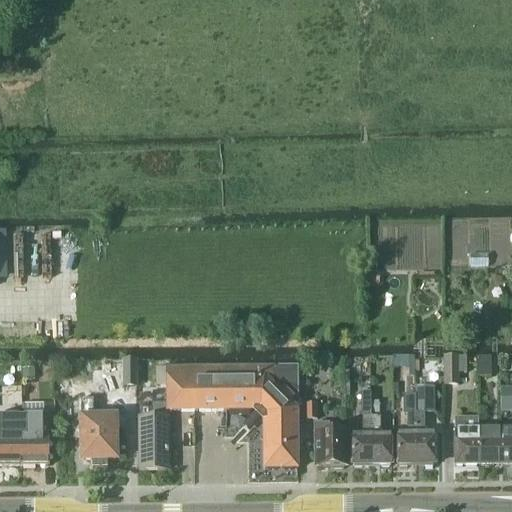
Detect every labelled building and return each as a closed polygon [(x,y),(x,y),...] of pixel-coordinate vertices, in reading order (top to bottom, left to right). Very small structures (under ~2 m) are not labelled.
[(456,361),(456,358),(456,357),(444,357),(445,384),(456,384),(456,376),(466,376),(466,361),(456,361)] [(477,377),(491,377),(491,358),(477,358),(477,377)] [(138,389),(138,377),(138,361),(122,361),(123,389),(138,389)] [(264,471),(299,471),(298,367),(166,368),(166,404),(166,414),(253,413),(263,423),(264,471)] [(33,381),(33,371),(23,371),(23,381),(33,381)] [(415,404),(416,466),(435,466),(435,439),(434,439),(434,435),(425,435),(425,415),(435,414),(435,388),(414,388),(415,396),(415,404)] [(511,406),(511,390),(501,391),(501,406),(511,406)] [(371,402),(371,400),(371,393),(361,393),(361,418),(362,418),(363,437),(353,437),(353,440),(352,440),(352,467),(372,467),(372,418),(371,410),(371,402)] [(398,439),(397,439),(398,467),(416,466),(415,404),(415,396),(403,396),(403,416),(407,416),(407,435),(398,435),(398,439)] [(94,416),(94,400),(79,400),(79,416),(79,438),(82,438),(83,461),(92,461),(92,469),(95,471),(105,470),(109,468),(109,461),(116,461),(116,416),(94,416)] [(166,418),(166,414),(166,404),(149,405),(149,418),(140,418),(140,473),(169,472),(169,418),(166,418)] [(305,422),(319,422),(318,405),(305,405),(305,422)] [(23,416),(0,416),(0,467),(22,467),(21,438),(24,423),(23,416)] [(24,423),(21,438),(22,467),(49,467),(49,437),(46,437),(46,416),(23,416),(24,423)] [(372,418),(372,467),(392,467),(392,440),(391,440),(391,436),(381,437),(381,418),(372,418)] [(479,467),(479,431),(468,431),(467,419),(453,419),(453,433),(456,433),(455,467),(479,467)] [(330,433),(330,424),(314,425),(314,456),(317,456),(317,469),(347,468),(346,433),(330,433)] [(501,467),(511,467),(511,430),(501,431),(501,467)] [(479,467),(501,467),(501,431),(479,431),(479,467)]
